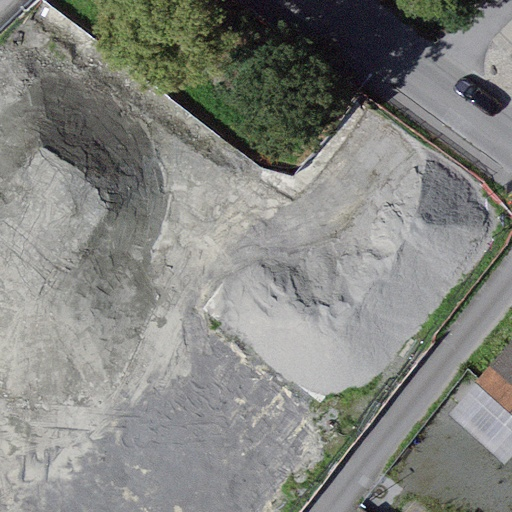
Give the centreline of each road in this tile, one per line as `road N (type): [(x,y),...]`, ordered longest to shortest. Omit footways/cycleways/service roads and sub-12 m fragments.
road 1 (residential): [(511,270),(332,511)]
road 2 (residential): [(511,139),(324,0)]
